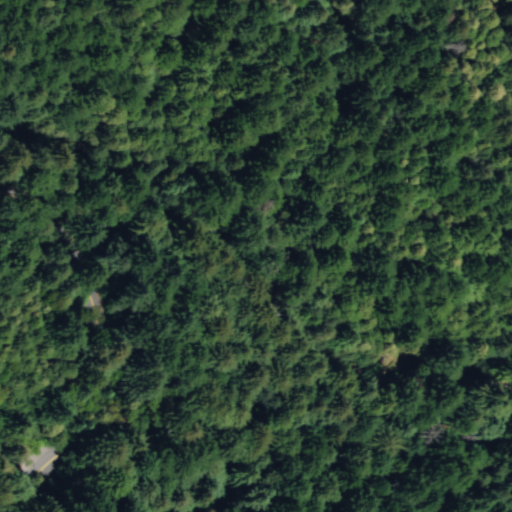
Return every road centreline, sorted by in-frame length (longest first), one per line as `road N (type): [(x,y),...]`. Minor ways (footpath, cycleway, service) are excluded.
road 1 (tertiary): [(10,155),(129,181),(169,223),(246,272),(293,330),(339,358),(391,377),(511,397)]
road 2 (tertiary): [(39,511),(52,474),(77,446),(117,365),(74,228),(4,164)]
